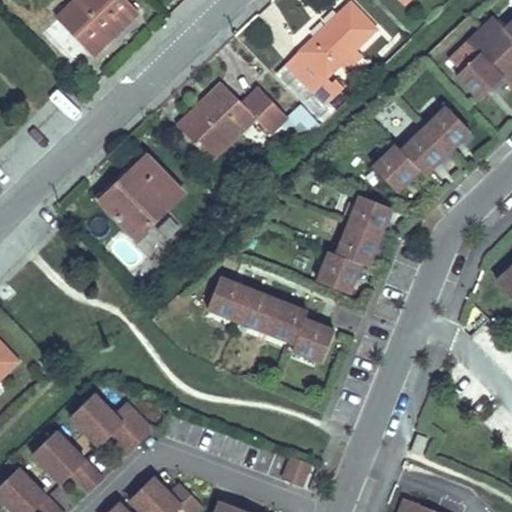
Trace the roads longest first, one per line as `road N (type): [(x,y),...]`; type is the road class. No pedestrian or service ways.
road 1 (residential): [(336,511),(449,233),(511,169)]
road 2 (residential): [(0,223),(230,0)]
road 3 (residential): [(97,511),(161,460),(310,511)]
